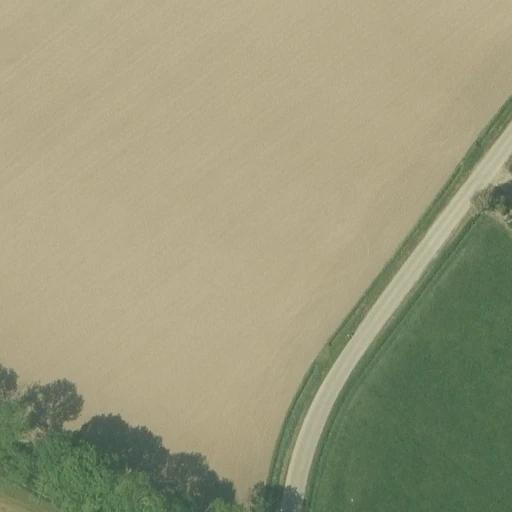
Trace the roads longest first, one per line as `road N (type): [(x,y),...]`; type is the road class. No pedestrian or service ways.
road 1 (unclassified): [(296,511),(308,443),(344,368),(511,139)]
road 2 (track): [(124,511),(0,449)]
